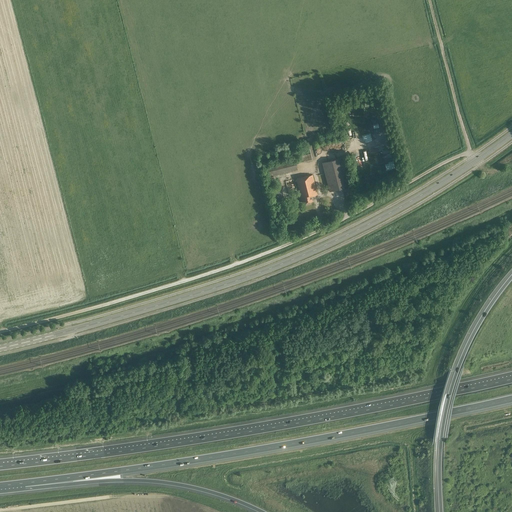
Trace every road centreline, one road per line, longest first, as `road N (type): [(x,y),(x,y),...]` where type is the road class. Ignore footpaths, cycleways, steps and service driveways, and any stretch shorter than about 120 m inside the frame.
road 1 (track): [(0,398),(246,320),(511,210)]
road 2 (motorway): [(511,379),(234,434),(0,466)]
road 3 (unclassified): [(0,331),(287,246),(467,151),(473,161)]
road 4 (primary): [(0,348),(268,270),(354,233),(473,161)]
road 5 (motorway): [(23,483),(321,438),(511,398)]
road 6 (motorway): [(511,277),(472,334),(448,399),(441,511)]
road 7 (motorway): [(23,483),(158,481),(262,511)]
road 8 (track): [(467,151),(429,0)]
